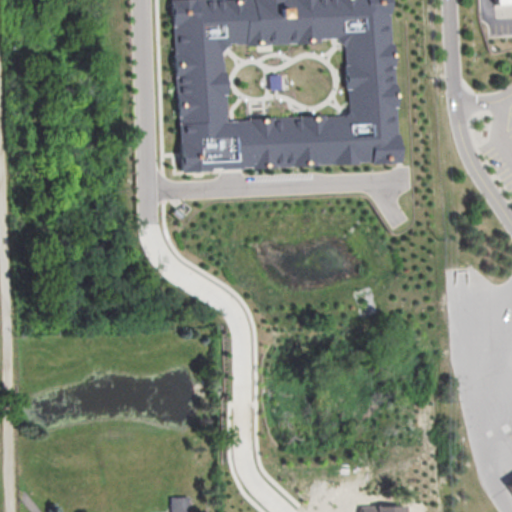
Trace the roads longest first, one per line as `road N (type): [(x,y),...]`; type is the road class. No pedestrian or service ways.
road 1 (residential): [(287,511),(248,467),(237,319),(164,259),(149,225),(148,193)]
road 2 (residential): [(0,99),(9,400)]
road 3 (residential): [(148,193),(143,0)]
